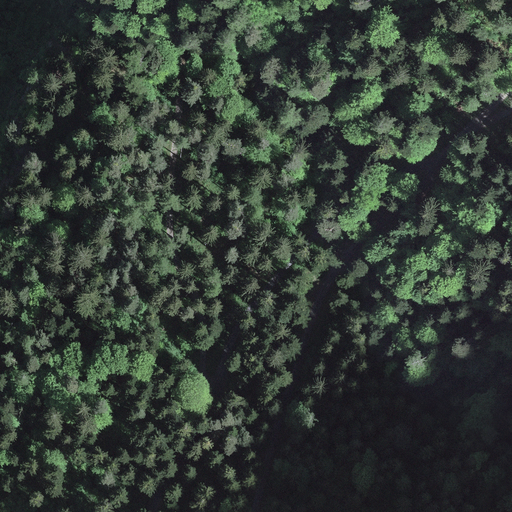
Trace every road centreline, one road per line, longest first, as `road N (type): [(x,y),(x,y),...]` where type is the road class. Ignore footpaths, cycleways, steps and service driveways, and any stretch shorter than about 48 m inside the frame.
road 1 (track): [(253,511),(310,311),(511,86)]
road 2 (track): [(156,511),(202,399),(301,233),(399,171),(432,172)]
road 3 (track): [(194,0),(166,93),(155,201),(191,323),(202,399)]
